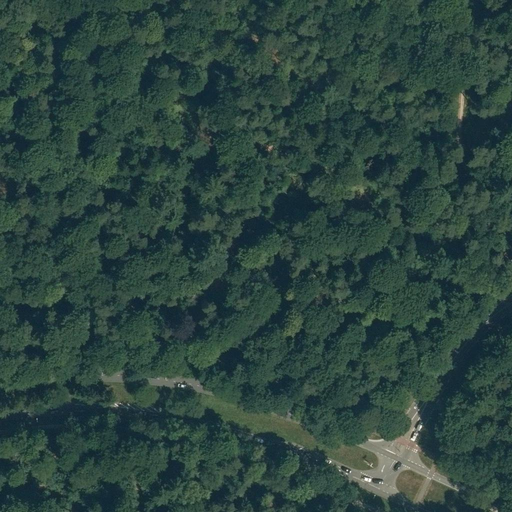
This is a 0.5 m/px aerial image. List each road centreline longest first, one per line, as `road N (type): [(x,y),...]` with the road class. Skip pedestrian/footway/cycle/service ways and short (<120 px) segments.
road 1 (secondary): [(331,429),(184,381),(76,374),(0,384)]
road 2 (secondary): [(0,416),(63,408),(149,412),(259,439),(315,463)]
road 3 (track): [(432,388),(399,283),(396,264),(406,241)]
road 4 (secondary): [(418,411),(475,333),(511,305)]
